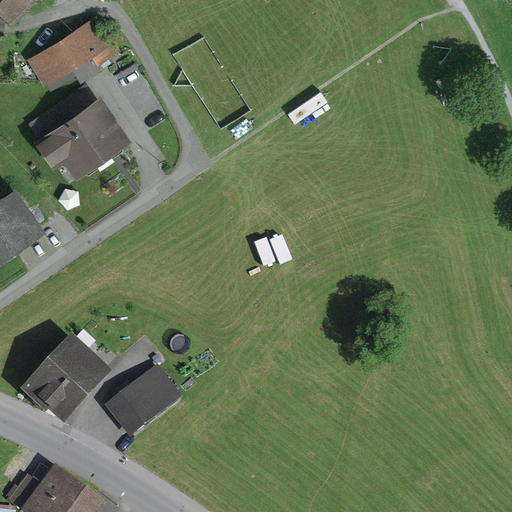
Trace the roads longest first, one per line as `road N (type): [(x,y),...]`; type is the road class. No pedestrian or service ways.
road 1 (residential): [(0,24),(113,7),(191,143),(179,178),(0,301)]
road 2 (tertiary): [(166,511),(0,419)]
